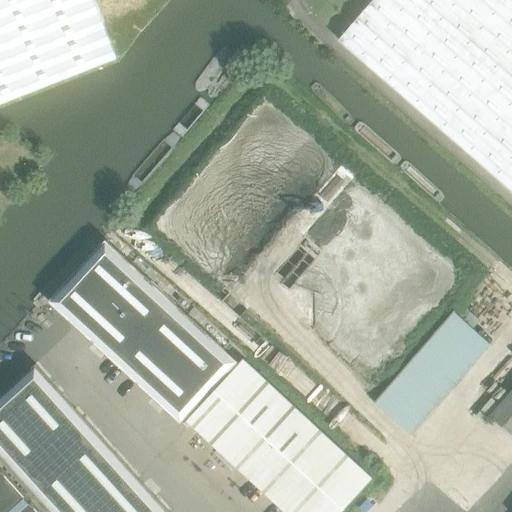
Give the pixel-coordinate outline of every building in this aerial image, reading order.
[(0,0),(0,104),(118,58),(93,0),(0,0)] [(511,0),(372,0),(339,38),(511,189),(511,0)] [(105,235),(48,297),(181,419),(238,357),(105,235)] [(409,433),(488,343),(452,311),(373,401),(409,433)] [(241,360),(184,422),(246,478),(238,487),(258,505),(266,496),(282,511),(340,511),(371,479),(241,360)] [(0,393),(0,460),(46,511),(168,511),(34,363),(0,393)] [(511,390),(490,415),(511,434),(511,390)] [(0,511),(40,511),(0,468),(0,511)]
